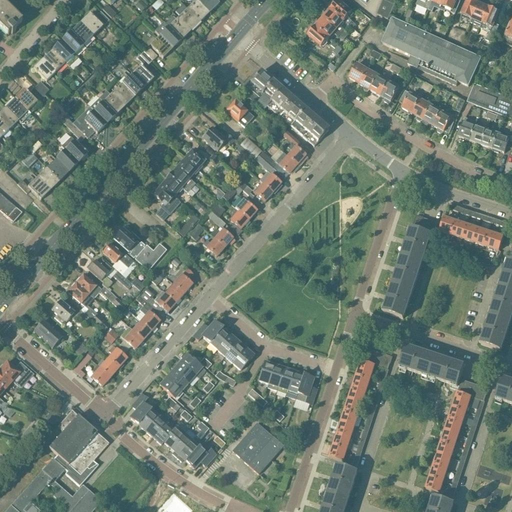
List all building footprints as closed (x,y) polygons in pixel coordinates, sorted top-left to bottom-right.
[(0,0),(0,28),(8,37),(22,22),(0,0)] [(214,0),(198,0),(197,1),(210,15),(219,5),(214,0)] [(389,0),(383,0),(377,15),(388,20),(395,2),(389,0)] [(428,11),(432,3),(433,0),(418,0),(416,6),(428,11)] [(442,7),(444,0),(433,0),(432,3),(428,11),(433,13),(436,5),(442,7)] [(444,0),(442,7),(452,12),(457,0),(444,0)] [(472,20),(478,5),(479,5),(468,0),(461,16),(472,20)] [(201,24),(210,15),(197,1),(188,10),(201,24)] [(339,2),(331,11),(344,22),(353,29),(356,26),(348,18),(352,13),(339,2)] [(146,8),(141,3),(136,8),(141,13),(146,8)] [(488,9),(478,5),(472,20),(470,24),(480,28),(482,25),(488,9)] [(107,6),(102,11),(111,20),(116,15),(107,6)] [(499,13),(488,9),(482,25),(480,28),(480,29),(490,34),(499,13)] [(191,33),(201,24),(188,10),(178,20),(191,33)] [(340,28),(344,22),(331,11),(323,19),(337,31),(340,34),(343,31),(343,32),(344,31),(340,28)] [(408,24),(412,13),(408,11),(403,23),(408,24)] [(96,18),(106,28),(110,24),(100,14),(96,18)] [(80,24),(93,37),(103,28),(90,15),(80,24)] [(169,29),(182,42),(191,33),(178,20),(176,21),(173,18),(165,25),(169,29)] [(340,34),(337,31),(323,19),(316,28),(329,40),(334,35),(338,38),(339,37),(338,37),(340,34)] [(460,81),(472,87),(483,60),(393,21),(388,33),(383,44),(420,61),(417,68),(458,85),(460,81)] [(511,22),(503,44),(511,47),(511,22)] [(84,46),(93,37),(80,24),(71,33),(84,46)] [(438,35),(441,27),(434,24),(431,32),(438,35)] [(322,49),(329,40),(316,28),(308,37),(322,49)] [(173,51),(182,42),(169,29),(160,38),(173,51)] [(452,29),(447,39),(461,45),(467,31),(460,29),(452,29)] [(75,55),(84,46),(71,33),(62,42),(75,55)] [(163,60),(173,51),(160,38),(150,47),(163,60)] [(480,53),(486,55),(492,43),(485,41),(480,53)] [(79,59),(75,55),(62,42),(53,52),(65,65),(69,69),(79,59)] [(342,51),(338,47),(329,58),(333,61),(342,51)] [(148,49),(144,53),(152,62),(157,58),(148,49)] [(56,74),(65,65),(53,52),(50,50),(45,55),(47,57),(43,61),(56,74)] [(146,69),(150,64),(141,55),(137,60),(146,69)] [(46,83),(56,74),(43,61),(34,70),(46,83)] [(116,66),(112,63),(107,67),(111,71),(116,66)] [(360,86),(368,71),(357,65),(349,80),(360,86)] [(398,68),(393,65),(390,71),(394,74),(398,68)] [(141,67),(131,77),(144,90),(154,81),(141,67)] [(378,77),(368,71),(360,86),(364,88),(364,91),(367,93),(370,91),(370,92),(378,77)] [(272,83),(261,73),(242,95),(254,105),(256,103),(262,96),(262,95),(272,83)] [(135,99),(144,90),(131,77),(127,81),(123,78),(119,82),(122,85),(135,99)] [(389,83),(378,77),(370,92),(381,97),(389,83)] [(482,88),(489,83),(484,77),(477,81),(482,88)] [(36,87),(45,96),(49,92),(40,83),(36,87)] [(271,103),(281,91),(272,83),(262,95),(262,96),(256,103),(264,110),(267,108),(271,103)] [(389,83),(381,97),(392,104),(400,89),(389,83)] [(429,86),(425,83),(421,89),(426,92),(429,86)] [(125,108),(135,99),(122,85),(113,95),(125,108)] [(511,120),(511,100),(475,85),(467,103),(511,120)] [(80,91),(83,95),(89,90),(85,86),(80,91)] [(40,101),(45,96),(36,87),(31,92),(40,101)] [(15,100),(30,116),(40,106),(24,91),(15,100)] [(293,101),(281,91),(271,103),(267,108),(279,118),(293,101)] [(116,117),(125,108),(113,95),(111,96),(107,92),(99,99),(103,104),(116,117)] [(402,109),(413,116),(421,101),(406,93),(400,104),(404,106),(402,109)] [(116,117),(103,104),(99,99),(90,108),(94,113),(107,126),(116,117)] [(21,125),(30,116),(15,100),(6,109),(19,123),(21,125)] [(460,100),(456,110),(462,112),(465,103),(460,100)] [(279,118),(290,128),(305,111),(293,101),(279,118)] [(431,107),(421,101),(413,116),(417,118),(416,121),(420,123),(423,121),(431,107)] [(235,103),(226,113),(238,124),(244,117),(248,121),(251,118),(247,114),(235,103)] [(434,127),(442,113),(431,107),(423,121),(424,122),(423,125),(427,127),(430,125),(434,127)] [(0,122),(9,132),(19,123),(6,109),(0,114),(0,122)] [(259,118),(263,113),(258,109),(254,113),(259,118)] [(317,121),(305,111),(290,128),(302,138),(317,121)] [(97,135),(107,126),(94,113),(84,122),(97,135)] [(453,119),(442,113),(434,127),(438,129),(437,133),(442,135),(444,133),(449,136),(455,122),(452,120),(453,119)] [(81,143),(86,138),(77,129),(68,120),(63,125),(81,143)] [(302,138),(314,148),(328,131),(317,121),(302,138)] [(0,140),(9,132),(0,122),(0,140)] [(470,126),(465,124),(464,124),(459,138),(471,142),(476,128),(470,126)] [(81,125),(77,129),(86,138),(90,134),(81,125)] [(482,146),(487,131),(481,129),(476,128),(471,142),(482,146)] [(212,129),(203,140),(218,153),(223,147),(226,150),(229,146),(230,147),(234,142),(226,135),(223,139),(212,129)] [(279,134),(291,144),(295,140),(283,130),(279,134)] [(498,135),(487,131),(482,146),(493,150),(498,135)] [(500,132),(498,135),(493,150),(492,152),(499,155),(500,152),(505,154),(507,149),(511,150),(511,148),(511,134),(510,135),(500,132)] [(61,148),(65,152),(78,165),(88,156),(71,138),(61,148)] [(255,160),(261,153),(247,140),(241,147),(255,160)] [(291,152),(287,158),(297,167),(305,157),(295,148),(299,144),(295,140),(291,144),(287,149),(291,152)] [(247,161),(250,157),(237,146),(234,149),(247,161)] [(188,155),(189,156),(185,160),(199,172),(202,168),(201,167),(205,162),(193,151),(192,152),(191,151),(188,155)] [(29,152),(24,156),(29,162),(34,157),(29,152)] [(69,174),(78,165),(65,152),(56,161),(69,174)] [(263,153),(259,158),(272,170),(276,165),(275,164),(263,153)] [(212,155),(208,159),(213,164),(217,159),(212,155)] [(285,181),(297,167),(287,158),(283,155),(275,164),(276,165),(272,170),(285,181)] [(268,174),(272,170),(259,158),(256,161),(255,162),(267,173),(268,174)] [(199,172),(185,160),(181,165),(180,164),(176,169),(189,180),(193,176),(195,177),(199,172)] [(60,183),(69,174),(56,161),(47,170),(60,183)] [(172,173),(173,174),(169,179),(183,191),(187,187),(185,185),(189,180),(176,169),(172,173)] [(50,192),(60,183),(47,170),(37,179),(50,192)] [(267,180),(263,186),(273,195),(281,185),(268,174),(267,173),(263,177),(267,180)] [(41,202),(50,192),(37,179),(28,188),(21,181),(17,185),(27,195),(31,191),(41,202)] [(183,191),(169,179),(165,183),(164,182),(160,187),(174,199),(178,194),(179,195),(183,191)] [(235,185),(241,191),(245,188),(238,182),(235,185)] [(241,191),(235,185),(231,190),(237,196),(241,191)] [(273,195),(263,186),(254,195),(265,204),(273,195)] [(180,205),(174,199),(160,187),(156,191),(157,192),(153,197),(163,206),(160,209),(161,209),(155,216),(163,223),(169,216),(169,217),(180,205)] [(0,211),(3,214),(12,205),(7,200),(0,208),(0,211)] [(235,210),(239,213),(249,222),(257,213),(243,201),(235,210)] [(8,219),(17,209),(12,205),(3,214),(8,219)] [(208,212),(203,208),(199,213),(204,217),(208,212)] [(14,224),(22,214),(17,209),(8,219),(14,224)] [(214,209),(211,213),(217,219),(221,215),(214,209)] [(225,226),(217,219),(211,213),(207,217),(221,230),(225,226)] [(240,231),(249,222),(239,213),(230,223),(240,231)] [(420,232),(424,220),(424,219),(416,217),(415,219),(412,230),(420,232)] [(440,232),(451,236),(455,223),(443,219),(441,226),(439,232),(440,232)] [(430,222),(424,220),(420,232),(426,234),(430,222)] [(436,224),(430,222),(426,234),(431,236),(431,237),(436,224)] [(451,236),(462,240),(466,226),(455,223),(451,236)] [(436,224),(431,237),(438,239),(440,232),(439,232),(441,226),(436,224)] [(178,234),(183,238),(190,230),(185,226),(178,234)] [(477,230),(466,226),(462,240),(473,243),(477,230)] [(203,231),(198,227),(190,237),(196,243),(199,239),(197,237),(203,231)] [(210,237),(215,241),(225,250),(233,241),(220,229),(217,232),(215,230),(210,237)] [(426,234),(420,232),(412,230),(411,229),(402,258),(421,264),(431,236),(426,234)] [(115,241),(130,254),(131,255),(129,256),(134,260),(135,258),(136,259),(134,261),(148,273),(166,252),(159,246),(153,253),(146,248),(144,250),(143,249),(145,247),(141,244),(140,246),(137,243),(138,242),(132,236),(130,237),(122,230),(118,235),(119,236),(115,241)] [(473,243),(484,247),(488,233),(477,230),(473,243)] [(489,249),(499,252),(503,238),(488,233),(484,247),(482,251),(488,253),(489,249)] [(216,259),(225,250),(215,241),(211,246),(207,242),(202,247),(216,259)] [(128,269),(134,263),(124,254),(122,256),(111,246),(107,250),(107,249),(105,250),(103,252),(103,254),(103,255),(115,265),(119,261),(128,269)] [(173,258),(170,263),(176,268),(180,264),(173,258)] [(412,292),(421,264),(402,258),(393,286),(412,292)] [(102,286),(104,288),(107,290),(112,284),(106,278),(113,269),(102,259),(98,264),(96,262),(88,271),(103,285),(102,286)] [(511,262),(510,261),(509,261),(500,289),(511,293),(511,262)] [(187,270),(181,277),(173,286),(184,296),(192,287),(188,283),(194,276),(187,270)] [(131,284),(118,273),(114,278),(128,290),(132,286),(131,284)] [(77,284),(77,285),(89,296),(94,300),(99,294),(102,291),(84,276),(81,280),(79,280),(77,283),(77,284)] [(132,286),(140,293),(144,288),(135,280),(131,284),(132,286)] [(85,301),(89,296),(77,285),(69,294),(86,309),(89,305),(85,301)] [(176,305),(184,296),(173,286),(165,296),(176,305)] [(403,320),(412,292),(393,286),(384,314),(403,320)] [(510,324),(511,317),(511,293),(500,289),(490,317),(510,324)] [(167,315),(176,305),(165,296),(162,293),(154,302),(151,300),(151,301),(147,305),(159,315),(163,311),(167,315)] [(114,296),(112,295),(107,300),(122,313),(127,308),(113,296),(114,296)] [(140,299),(147,305),(151,301),(144,295),(140,299)] [(144,309),(147,305),(140,299),(139,298),(136,302),(143,308),(144,309)] [(90,321),(84,316),(80,313),(76,318),(60,304),(57,307),(56,306),(51,311),(53,312),(52,313),(67,326),(72,320),(76,323),(79,320),(85,326),(90,321)] [(146,317),(141,324),(151,333),(160,324),(155,320),(159,315),(147,305),(144,309),(143,308),(140,312),(146,317)] [(89,311),(84,316),(90,321),(105,334),(109,328),(89,311)] [(510,324),(490,317),(481,346),(501,352),(510,324)] [(45,322),(34,334),(52,350),(63,339),(45,322)] [(210,345),(223,330),(215,323),(208,331),(204,327),(193,339),(198,343),(202,338),(210,345)] [(143,342),(151,333),(141,324),(133,333),(143,342)] [(135,351),(143,342),(133,333),(129,329),(120,338),(135,351)] [(230,337),(223,330),(210,345),(217,352),(230,337)] [(108,336),(115,342),(118,338),(111,332),(108,336)] [(108,336),(104,340),(111,346),(115,342),(108,336)] [(225,359),(238,344),(230,337),(217,352),(225,359)] [(82,360),(89,352),(79,344),(72,352),(82,360)] [(241,346),(238,344),(225,359),(233,365),(246,350),(248,348),(243,344),(241,346)] [(124,366),(123,365),(127,360),(113,348),(109,353),(112,356),(108,360),(119,370),(120,371),(124,366)] [(436,380),(445,383),(451,385),(450,389),(457,391),(460,381),(465,368),(406,349),(400,368),(400,369),(399,372),(405,374),(406,371),(422,376),(421,380),(434,384),(436,380)] [(241,372),(254,357),(246,350),(233,365),(241,372)] [(369,364),(373,353),(366,350),(362,362),(369,364)] [(379,355),(373,353),(369,364),(375,366),(374,368),(375,368),(379,355)] [(181,359),(183,361),(180,364),(195,377),(199,380),(206,372),(185,354),(181,359)] [(375,368),(381,370),(386,357),(379,355),(375,368)] [(392,359),(386,357),(381,370),(384,371),(388,372),(392,359)] [(90,361),(86,358),(78,367),(82,371),(90,361)] [(208,363),(204,359),(200,364),(204,367),(208,363)] [(97,367),(111,379),(119,370),(108,360),(105,364),(102,361),(97,367)] [(274,367),(275,364),(269,362),(268,365),(265,364),(258,383),(268,386),(274,367)] [(362,362),(361,362),(356,377),(370,381),(374,368),(375,366),(369,364),(362,362)] [(33,376),(20,364),(16,370),(8,363),(4,367),(3,367),(1,369),(1,371),(0,371),(0,372),(13,384),(21,390),(33,376)] [(174,372),(188,385),(195,377),(180,364),(178,367),(175,365),(171,370),(174,372)] [(275,364),(274,367),(268,386),(267,390),(277,393),(284,370),(280,369),(281,366),(275,364)] [(111,379),(97,367),(92,373),(95,376),(92,379),(102,389),(111,379)] [(288,392),(294,374),(295,371),(289,369),(288,372),(284,370),(277,393),(287,396),(288,392)] [(13,384),(0,372),(0,388),(5,393),(13,384)] [(167,380),(182,393),(188,385),(174,372),(167,380)] [(215,377),(219,381),(223,376),(219,373),(215,377)] [(297,396),(304,377),(294,374),(288,392),(287,396),(286,398),(296,401),(297,396)] [(308,378),(304,377),(297,396),(296,401),(311,407),(316,391),(311,389),(315,377),(309,375),(308,378)] [(356,377),(353,388),(366,393),(370,381),(356,377)] [(175,401),(182,393),(167,380),(160,387),(175,401)] [(511,383),(502,380),(495,400),(495,401),(496,401),(495,404),(501,407),(503,403),(511,406),(511,383)] [(468,384),(460,381),(457,391),(458,392),(457,394),(464,396),(465,392),(468,384)] [(475,386),(468,384),(465,392),(464,396),(471,398),(473,392),(475,386)] [(473,392),(471,398),(470,399),(478,401),(481,392),(482,388),(475,386),(473,392)] [(366,393),(353,388),(349,400),(362,405),(366,393)] [(488,390),(482,388),(481,392),(478,401),(480,402),(485,404),(485,403),(484,403),(488,390)] [(466,413),(470,399),(471,398),(464,396),(457,394),(452,409),(466,413)] [(132,408),(136,412),(130,420),(138,427),(151,412),(143,405),(147,400),(142,396),(132,408)] [(264,401),(260,397),(255,402),(259,406),(264,401)] [(358,416),(362,405),(349,400),(345,412),(358,416)] [(189,406),(194,410),(197,406),(193,402),(189,406)] [(462,425),(466,413),(452,409),(449,420),(462,425)] [(53,460),(66,471),(67,473),(65,475),(79,488),(98,466),(94,462),(109,445),(72,412),(58,428),(63,434),(49,450),(56,457),(53,460)] [(159,418),(151,412),(138,427),(146,433),(159,418)] [(184,412),(180,417),(184,420),(188,415),(184,412)] [(276,412),(272,417),(276,420),(280,415),(276,412)] [(345,412),(341,423),(355,428),(359,429),(362,419),(358,417),(358,416),(345,412)] [(161,415),(159,418),(146,433),(153,440),(166,425),(169,422),(161,415)] [(449,420),(445,432),(458,436),(462,425),(449,420)] [(197,433),(199,430),(201,432),(205,427),(201,424),(200,425),(197,423),(192,429),(197,433)] [(351,439),(355,428),(341,423),(337,435),(351,439)] [(174,431),(166,425),(153,440),(161,447),(164,444),(174,431)] [(246,444),(235,456),(258,477),(283,449),(256,425),(243,441),(246,444)] [(21,438),(28,444),(37,434),(30,428),(21,438)] [(164,444),(171,451),(184,436),(176,429),(174,431),(164,444)] [(455,448),(458,436),(445,432),(441,444),(455,448)] [(347,451),(351,439),(337,435),(334,447),(347,451)] [(192,442),(184,436),(171,451),(174,453),(172,456),(177,460),(192,442)] [(177,460),(181,464),(183,461),(186,464),(199,449),(202,446),(203,445),(195,439),(192,442),(177,460)] [(451,460),(455,448),(441,444),(437,455),(451,460)] [(186,464),(194,471),(201,464),(205,468),(216,456),(211,452),(210,453),(202,446),(199,449),(186,464)] [(343,463),(347,451),(334,447),(330,459),(343,463)] [(447,471),(451,460),(437,455),(434,467),(447,471)] [(0,462),(0,464),(4,467),(8,462),(3,458),(0,462)] [(83,486),(72,498),(55,483),(66,471),(53,460),(6,511),(93,511),(102,503),(83,486)] [(344,511),(358,473),(338,467),(323,511),(344,511)] [(434,467),(430,478),(443,483),(447,471),(434,467)] [(439,495),(443,483),(430,478),(426,490),(439,495)] [(176,498),(172,502),(183,511),(190,511),(191,511),(176,498)] [(434,498),(429,511),(451,511),(454,505),(454,504),(434,498)] [(183,511),(172,502),(164,511),(165,511),(183,511)]
